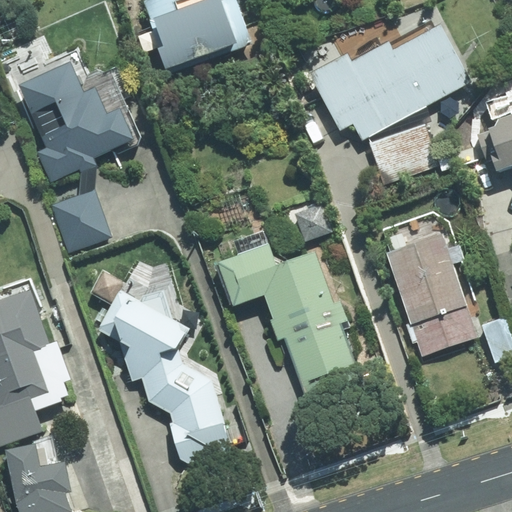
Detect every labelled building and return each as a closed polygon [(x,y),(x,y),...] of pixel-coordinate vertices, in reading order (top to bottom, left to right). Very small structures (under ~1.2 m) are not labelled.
[(225,0),(162,0),(149,5),(172,74),(257,45),(241,0),(238,0),(227,4),(225,0)] [(440,166),(421,113),(476,84),(446,30),(398,56),(394,48),(356,68),(352,61),(316,79),(345,133),(356,127),(365,143),(371,140),(388,185),(440,166)] [(54,184),(73,175),(71,201),(54,207),(71,254),(116,238),(99,192),(101,168),(92,167),(140,146),(126,114),(113,120),(100,91),(90,95),(78,67),(20,92),(48,154),(42,156),(54,184)] [(511,102),(499,108),(474,138),(492,188),(511,180),(511,102)] [(326,208),(299,217),(309,244),(336,235),(326,208)] [(445,238),(391,257),(428,360),(482,340),(457,270),(470,265),(465,250),(451,255),(445,238)] [(273,250),(223,267),(238,310),(271,299),(279,322),(275,324),(282,344),(291,341),(315,410),(381,387),(374,365),(360,370),(344,326),(352,323),(346,306),(338,308),(321,258),(280,272),(273,250)] [(193,332),(175,322),(169,299),(144,305),(124,294),(103,333),(124,345),(135,383),(148,379),(156,407),(166,405),(181,460),(191,457),(193,464),(223,456),(224,459),(234,457),(214,382),(186,367),(183,352),(193,332)] [(0,442),(2,449),(46,433),(39,414),(74,401),(68,387),(76,384),(62,345),(56,347),(37,295),(1,307),(0,303),(0,442)] [(511,331),(508,320),(486,327),(499,364),(511,359),(511,331)] [(22,507),(23,511),(75,511),(70,497),(76,496),(70,466),(45,471),(40,449),(10,455),(21,507),(22,507)]
